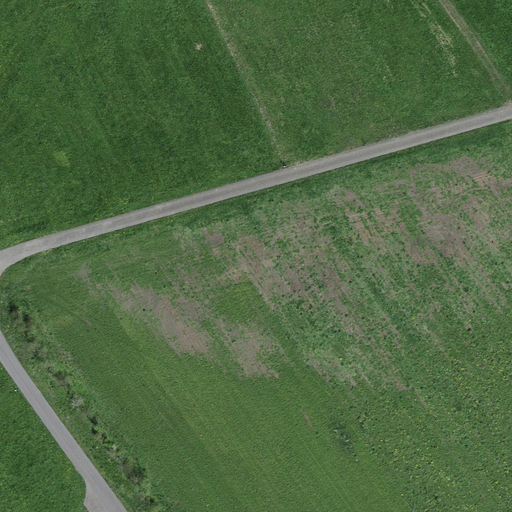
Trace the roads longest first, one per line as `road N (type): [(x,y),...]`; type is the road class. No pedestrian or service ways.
road 1 (track): [(0,263),(511,111)]
road 2 (track): [(0,344),(115,511)]
road 3 (track): [(438,0),(511,101)]
